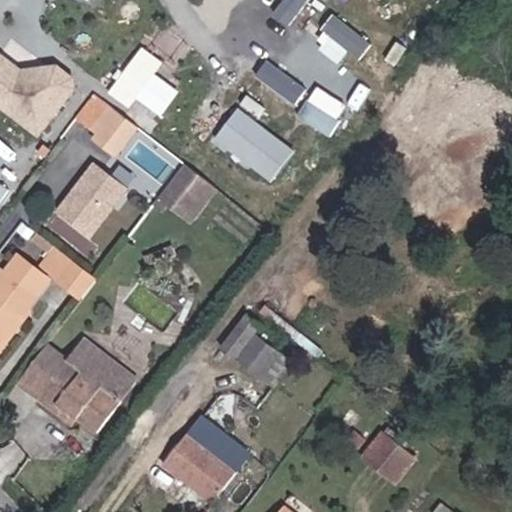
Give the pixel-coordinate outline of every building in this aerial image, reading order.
[(137,96),(162,113),(180,87),(156,71),(164,58),(142,43),(110,89),(131,104),(137,96)] [(0,61),(0,108),(36,136),(71,91),(70,82),(54,70),(46,71),(38,81),(28,83),(0,61)] [(107,121),(113,113),(92,96),(74,119),(96,136),(100,131),(107,121)] [(95,138),(115,153),(133,128),(113,113),(107,121),(100,131),(96,136),(95,138)] [(119,187),(88,165),(77,181),(78,185),(76,189),(73,186),(54,213),(84,235),(119,187)] [(182,201),(199,179),(184,167),(167,190),(182,201)] [(211,188),(199,179),(182,201),(167,190),(157,202),(184,223),(211,188)] [(169,249),(144,256),(146,266),(172,259),(169,249)] [(17,255),(0,278),(0,347),(49,279),(17,255)] [(58,283),(72,264),(66,260),(51,278),(58,283)] [(58,283),(81,302),(95,283),(72,264),(58,283)] [(237,359),(257,334),(264,326),(249,314),(222,347),(237,359)] [(61,369),(68,360),(75,351),(81,344),(61,328),(18,384),(38,399),(41,396),(47,387),(54,378),(61,369)] [(273,388),(293,362),(257,334),(237,359),(273,388)] [(132,383),(81,344),(75,351),(68,360),(61,369),(54,378),(47,387),(41,396),(38,399),(44,403),(53,410),(58,404),(65,408),(73,416),(77,418),(96,432),(132,383)] [(58,404),(53,410),(72,424),(77,418),(73,416),(65,408),(58,404)] [(202,417),(189,433),(238,470),(251,453),(202,417)] [(397,483),(419,455),(382,427),(361,456),(397,483)] [(238,470),(189,433),(162,465),(211,503),(238,470)] [(450,511),(439,503),(432,511),(450,511)]
